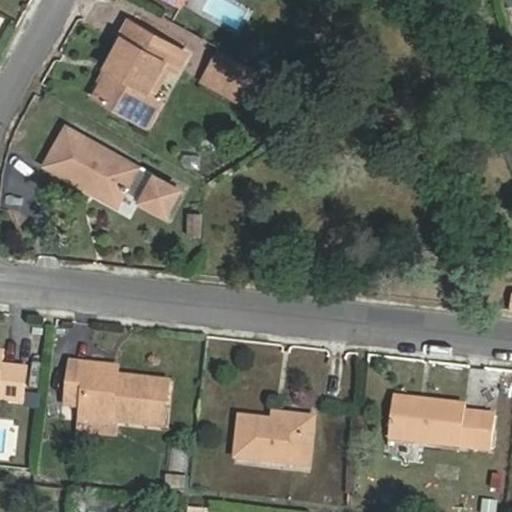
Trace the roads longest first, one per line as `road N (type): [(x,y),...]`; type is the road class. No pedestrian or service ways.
road 1 (residential): [(0,282),(511,342)]
road 2 (residential): [(64,0),(0,124)]
